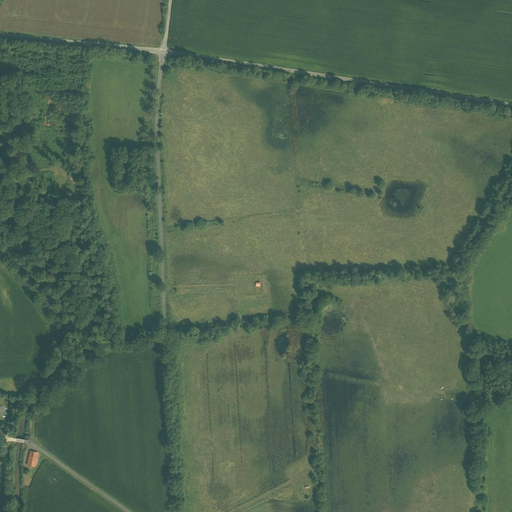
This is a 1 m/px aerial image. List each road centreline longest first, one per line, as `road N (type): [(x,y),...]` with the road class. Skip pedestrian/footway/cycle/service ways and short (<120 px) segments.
road 1 (unclassified): [(163,51),(157,137),(169,511)]
road 2 (unclassified): [(511,103),(163,51)]
road 3 (unclassified): [(163,51),(0,34)]
